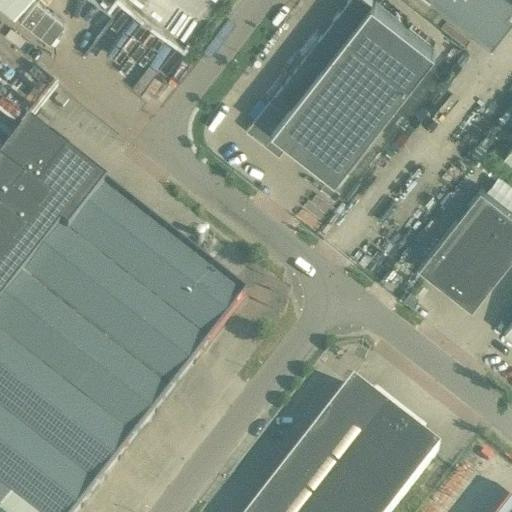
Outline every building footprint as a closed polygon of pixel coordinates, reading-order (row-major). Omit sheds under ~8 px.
[(24,0),(0,0),(0,5),(12,15),(24,0)] [(336,177),(411,81),(436,49),(372,0),(347,0),(246,129),(279,155),(290,141),(336,177)] [(511,0),(436,0),(492,44),(511,18),(511,0)] [(48,44),(64,24),(34,1),(19,21),(48,44)] [(0,302),(57,230),(65,237),(103,190),(66,161),(67,160),(50,147),(49,148),(27,130),(0,164),(0,302)] [(511,210),(481,187),(419,266),(473,307),(511,256),(511,210)] [(236,294),(103,190),(65,237),(0,320),(0,511),(78,511),(237,309),(233,306),(232,299),(236,294)] [(411,290),(404,299),(412,306),(419,297),(411,290)] [(251,511),(391,511),(438,452),(351,384),(251,511)]
